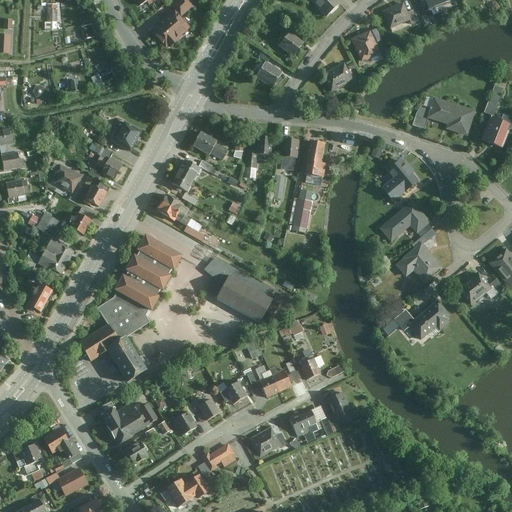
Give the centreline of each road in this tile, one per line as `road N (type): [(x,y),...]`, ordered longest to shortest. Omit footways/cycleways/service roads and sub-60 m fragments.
road 1 (tertiary): [(191,92),(36,365)]
road 2 (residential): [(431,151),(460,245),(486,240),(510,208),(475,172),(445,156)]
road 3 (residential): [(121,496),(224,428),(319,389)]
road 4 (residential): [(277,116),(356,127),(431,151)]
road 5 (residential): [(36,365),(121,496)]
road 6 (residential): [(371,0),(310,62),(277,116)]
road 7 (residential): [(191,92),(134,49),(105,0)]
